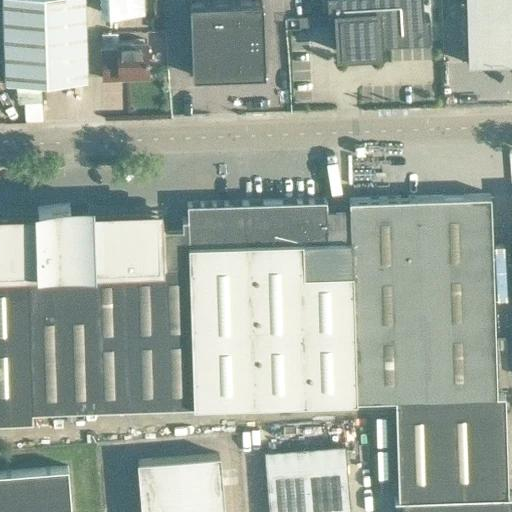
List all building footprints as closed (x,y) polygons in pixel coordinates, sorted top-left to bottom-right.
[(87,79),(84,0),(2,0),(5,82),(87,79)] [(105,0),(106,14),(144,13),(143,0),(105,0)] [(192,75),(266,72),(262,0),(230,0),(189,2),(192,75)] [(423,14),(422,0),(326,0),(328,24),(337,23),(339,52),(378,50),(378,42),(431,39),(429,14),(423,14)] [(511,61),(511,0),(465,0),(468,63),(511,61)] [(308,25),(307,16),(299,17),(300,26),(308,25)] [(103,78),(118,77),(118,73),(148,72),(146,40),(118,41),(118,32),(101,32),(103,78)] [(348,207),(346,207),(326,208),(325,198),(188,203),(188,218),(182,218),(182,227),(164,228),(163,222),(157,222),(157,209),(88,212),(88,200),(37,207),(37,214),(0,214),(0,419),(31,419),(31,409),(246,402),(246,409),(258,408),(258,400),(394,396),(398,496),(393,496),(393,497),(401,497),(401,511),(511,511),(511,494),(511,493),(511,491),(507,492),(504,392),(496,392),(490,193),(348,198),(348,207)] [(350,511),(345,445),(265,452),(269,511),(350,511)] [(224,511),(220,455),(138,462),(142,511),(224,511)] [(71,511),(68,465),(0,470),(0,511),(71,511)]
